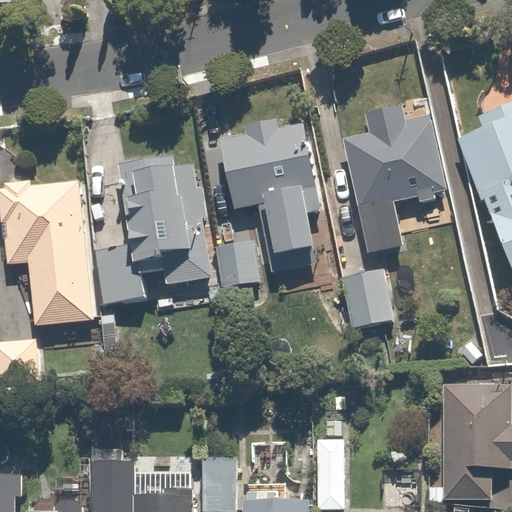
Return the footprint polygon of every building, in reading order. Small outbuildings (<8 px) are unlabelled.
[(0,0),(0,10),(26,8),(25,0),(0,0)] [(488,133),(464,141),(511,286),(511,107),(483,117),(488,133)] [(459,198),(442,119),(414,125),(412,115),(374,123),(378,140),(356,145),(382,264),(417,257),(406,209),(459,198)] [(298,122),(255,131),(257,144),(233,150),(246,215),(278,208),(292,273),(334,264),(325,219),(336,217),(318,130),(300,134),(298,122)] [(160,164),(128,168),(138,250),(106,254),(113,312),(158,306),(155,283),(174,280),(176,295),(223,289),(208,170),(162,176),(160,164)] [(93,188),(7,196),(13,271),(37,269),(43,333),(105,328),(93,188)] [(264,245),(224,251),(231,297),(271,290),(264,245)] [(394,271),(349,281),(360,334),(405,325),(394,271)] [(51,338),(0,344),(0,386),(55,380),(51,338)] [(511,511),(511,396),(454,393),(448,509),(511,511)] [(354,511),(356,445),(329,444),(327,511),(354,511)] [(247,511),(249,462),(212,461),(210,511),(247,511)] [(202,511),(202,500),(145,502),(144,469),(102,470),(102,511),(202,511)] [(25,511),(26,482),(0,481),(0,511),(25,511)]
